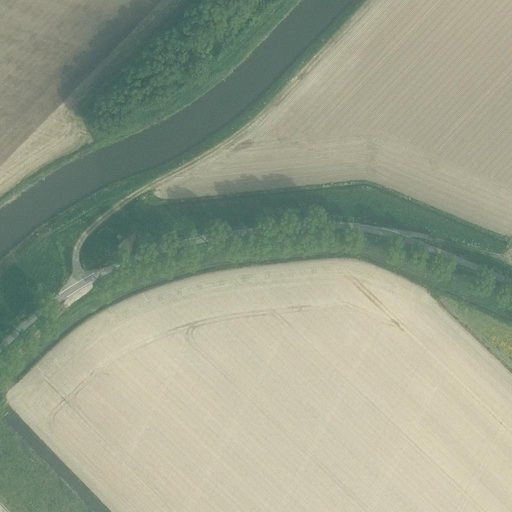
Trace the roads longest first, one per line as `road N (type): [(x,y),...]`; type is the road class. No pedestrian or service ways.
road 1 (unclassified): [(0,349),(104,271),(171,246),(252,231),(381,231),(511,283)]
road 2 (track): [(79,284),(84,233),(140,189),(247,128),(372,0)]
road 3 (track): [(511,262),(381,231)]
